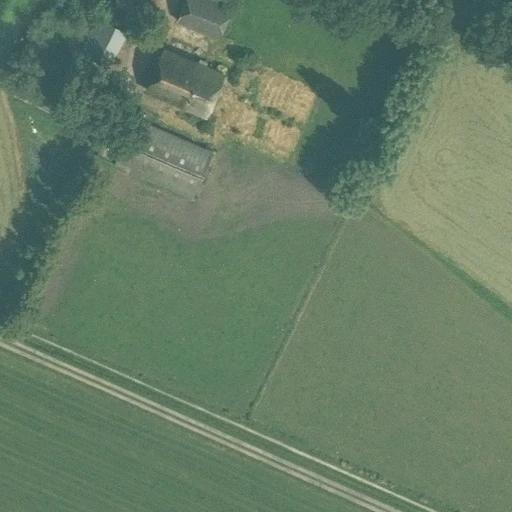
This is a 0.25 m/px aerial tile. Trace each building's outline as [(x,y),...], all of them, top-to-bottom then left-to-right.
[(220,0),(186,0),(177,22),(219,39),(234,6),(220,0)] [(84,3),(63,42),(108,65),(126,29),(105,18),(107,15),(103,13),(84,3)] [(165,50),(148,91),(205,116),(223,74),(165,50)] [(64,56),(55,73),(56,73),(96,94),(105,77),(64,56)] [(26,70),(14,95),(75,125),(88,100),(52,82),(56,73),(55,73),(37,64),(33,73),(26,70)] [(136,119),(116,166),(194,199),(213,152),(136,119)]
